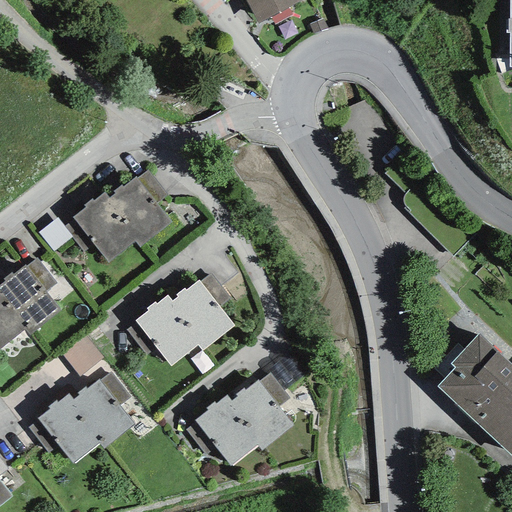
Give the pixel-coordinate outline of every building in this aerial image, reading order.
[(244,0),(257,25),(271,18),(289,8),(301,2),(299,0),(244,0)] [(289,8),(271,18),(274,25),(292,16),(289,8)] [(322,19),(309,24),(313,35),(327,30),(322,19)] [(115,194),(109,199),(145,245),(172,223),(136,178),(123,188),(121,186),(113,192),(115,194)] [(145,245),(109,199),(104,193),(93,201),(92,199),(84,205),(86,207),(72,218),(108,264),(135,243),(140,249),(145,245)] [(42,224),(54,242),(74,230),(61,211),(42,224)] [(5,281),(0,285),(0,288),(34,332),(61,311),(25,265),(12,275),(10,273),(3,279),(5,281)] [(178,297),(171,302),(207,347),(234,326),(198,280),(185,291),(183,288),(176,294),(178,297)] [(34,332),(0,288),(0,349),(25,330),(29,336),(34,332)] [(207,347),(171,302),(166,295),(155,304),(154,302),(147,308),(148,310),(135,320),(171,366),(198,346),(202,351),(207,347)] [(87,327),(64,346),(82,369),(106,350),(87,327)] [(511,365),(477,334),(449,364),(454,368),(436,387),(511,456),(511,365)] [(79,395),(72,400),(108,446),(135,424),(99,379),(86,389),(84,387),(77,393),(79,395)] [(237,397),(231,402),(267,447),(293,426),(258,380),(245,391),(243,388),(235,394),(237,397)] [(108,446),(72,400),(67,394),(57,402),(55,400),(48,406),(49,408),(36,419),(72,465),(99,444),(103,450),(108,446)] [(267,447),(231,402),(226,395),(215,404),(213,402),(206,408),(208,410),(194,420),(230,466),(257,446),(261,451),(267,447)] [(0,506),(13,496),(0,478),(0,506)]
